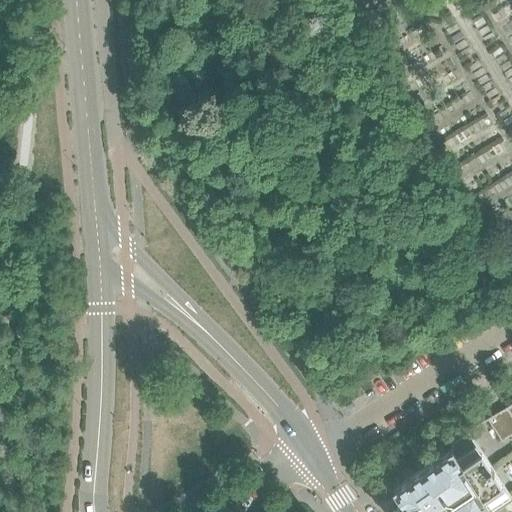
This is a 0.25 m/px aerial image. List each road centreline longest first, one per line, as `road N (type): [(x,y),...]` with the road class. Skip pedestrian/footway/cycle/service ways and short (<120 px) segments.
road 1 (unknown): [(199,0),(214,82),(249,193),(333,294),(359,393),(373,413)]
road 2 (residential): [(98,238),(76,0)]
road 3 (residential): [(93,511),(99,278)]
road 4 (residential): [(309,452),(262,386),(178,307)]
